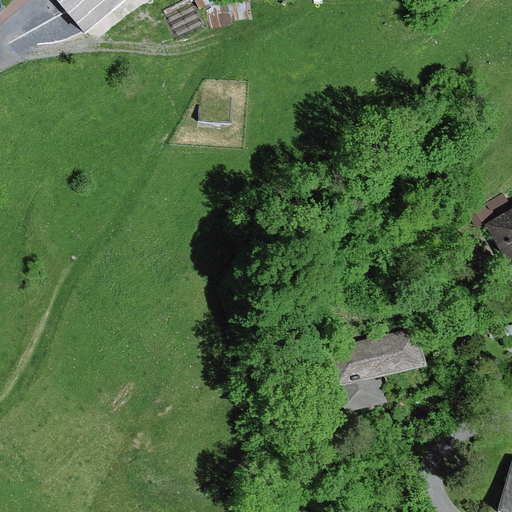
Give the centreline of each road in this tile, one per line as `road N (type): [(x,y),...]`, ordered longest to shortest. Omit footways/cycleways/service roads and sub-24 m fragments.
road 1 (track): [(0,56),(99,45),(173,49),(210,39)]
road 2 (residential): [(447,511),(432,475),(444,438),(465,426),(511,424)]
